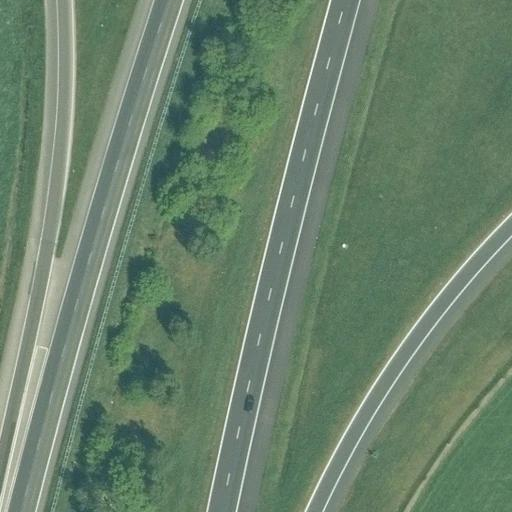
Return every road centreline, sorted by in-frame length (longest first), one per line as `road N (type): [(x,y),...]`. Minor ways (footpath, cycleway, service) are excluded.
road 1 (motorway): [(169,0),(20,511)]
road 2 (motorway): [(221,511),(346,0)]
road 3 (motorway): [(64,0),(63,125),(50,226),(0,467)]
road 4 (motorway): [(315,511),(409,345),(511,228)]
